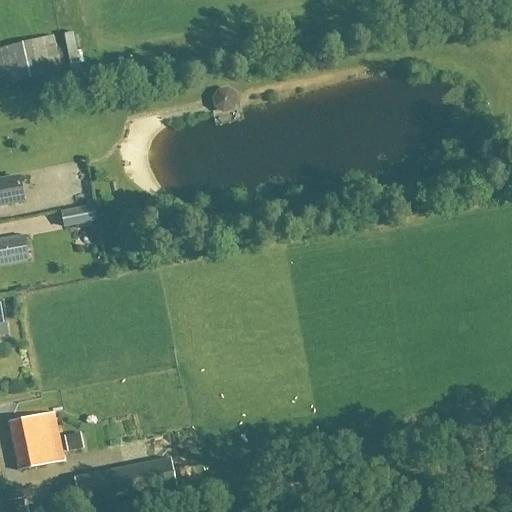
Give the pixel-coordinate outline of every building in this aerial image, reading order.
[(53,39),(0,50),(0,75),(6,74),(9,84),(60,74),(53,39)] [(0,206),(23,202),(19,178),(0,181),(0,206)] [(61,215),(64,229),(96,223),(93,209),(61,215)] [(23,237),(0,241),(0,265),(27,261),(23,237)] [(69,246),(43,247),(44,269),(70,268),(69,246)] [(53,414),(7,423),(17,472),(63,463),(53,414)] [(77,452),(83,475),(94,472),(88,449),(77,452)] [(124,471),(76,481),(82,508),(130,498),(124,471)]
